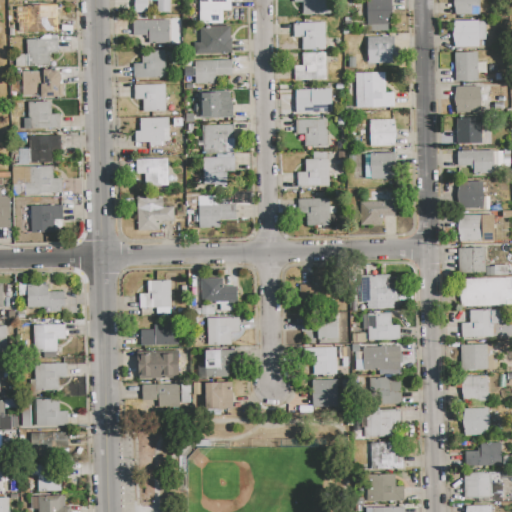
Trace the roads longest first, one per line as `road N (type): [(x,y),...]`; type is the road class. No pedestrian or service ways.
road 1 (residential): [(273,392),(263,0)]
road 2 (residential): [(99,259),(432,251)]
road 3 (residential): [(436,511),(432,251)]
road 4 (residential): [(99,0),(99,259)]
road 5 (residential): [(432,251),(431,0)]
road 6 (residential): [(99,259),(106,426)]
